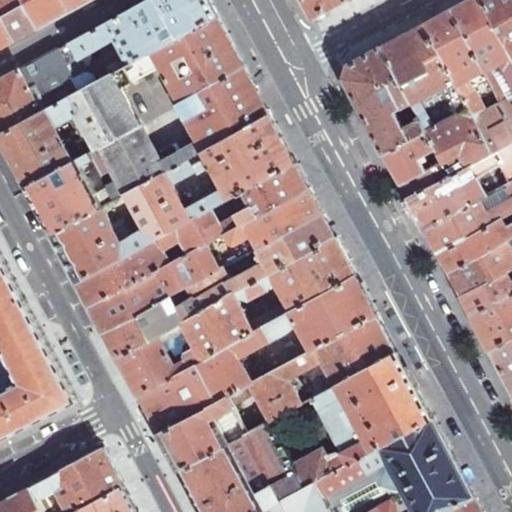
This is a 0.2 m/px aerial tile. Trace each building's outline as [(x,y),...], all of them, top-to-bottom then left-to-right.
[(0,0),(0,20),(1,19),(24,7),(20,0),(0,0)] [(20,0),(24,7),(29,14),(53,0),(67,0),(73,10),(90,0),(20,0)] [(56,19),(73,10),(67,0),(53,0),(29,14),(37,29),(56,19)] [(206,0),(146,0),(87,32),(55,50),(78,92),(217,18),(209,4),(206,0)] [(350,0),(303,0),(312,16),(309,17),(312,23),(318,19),(320,18),(320,16),(350,0)] [(470,0),(450,11),(483,71),(494,65),(511,97),(501,103),(511,123),(511,56),(480,0),(470,0)] [(511,0),(480,0),(511,56),(511,0)] [(37,29),(29,14),(24,7),(1,19),(13,42),(25,35),(37,29)] [(430,22),(422,26),(455,86),(469,79),(483,71),(450,11),(444,14),(430,22)] [(221,26),(217,18),(78,92),(68,97),(77,114),(97,149),(92,151),(89,153),(115,201),(124,196),(144,185),(193,157),(204,150),(268,114),(247,75),(221,26)] [(0,49),(3,47),(13,42),(1,19),(0,20),(0,49)] [(389,44),(380,48),(409,101),(432,88),(447,115),(424,128),(426,132),(435,149),(438,155),(455,145),(480,132),(455,86),(422,26),(389,44)] [(361,110),(384,154),(426,132),(424,128),(409,101),(380,48),(349,66),(345,81),(361,110)] [(36,61),(19,70),(41,112),(68,97),(78,92),(55,50),(36,61)] [(494,65),(483,71),(496,94),(501,103),(511,97),(494,65)] [(0,80),(0,133),(41,112),(19,70),(0,80)] [(469,79),(455,86),(480,132),(492,153),(511,141),(511,123),(501,103),(496,94),(481,102),(469,79)] [(41,112),(0,133),(0,137),(2,141),(6,150),(26,187),(89,153),(92,151),(88,144),(70,154),(54,126),(77,114),(68,97),(41,112)] [(273,122),(268,114),(204,150),(224,187),(187,208),(173,183),(196,171),(197,165),(193,157),(144,185),(169,231),(211,209),(294,162),(273,122)] [(384,154),(382,155),(390,169),(398,181),(400,185),(428,170),(420,158),(435,149),(426,132),(384,154)] [(480,132),(455,145),(467,167),(492,153),(480,132)] [(450,176),(408,199),(411,204),(422,223),(425,229),(511,181),(511,141),(492,153),(467,167),(450,176)] [(89,153),(26,187),(31,195),(35,202),(53,236),(101,208),(115,201),(89,153)] [(300,173),(294,162),(211,209),(224,233),(307,187),(305,183),(300,173)] [(428,170),(400,185),(406,195),(408,199),(450,176),(442,162),(428,170)] [(511,181),(425,229),(432,240),(437,249),(439,252),(508,215),(511,212),(511,181)] [(112,228),(101,208),(53,236),(74,275),(78,282),(169,231),(144,185),(124,196),(144,233),(132,239),(122,222),(112,228)] [(307,187),(224,233),(232,248),(252,237),(257,248),(321,213),(310,192),(307,187)] [(169,231),(78,282),(81,289),(88,302),(90,307),(171,262),(166,252),(184,241),(190,252),(207,242),(224,233),(211,209),(169,231)] [(324,218),(321,213),(257,248),(264,261),(231,279),(224,266),(221,268),(187,287),(193,298),(183,303),(190,315),(232,293),(334,237),(324,218)] [(511,221),(508,215),(439,252),(443,260),(447,267),(449,271),(511,237),(511,221)] [(334,237),(232,293),(238,303),(243,301),(249,304),(269,292),(270,286),(276,283),(291,310),(355,276),(351,269),(334,237)] [(511,237),(449,271),(448,272),(451,278),(459,292),(461,296),(507,271),(511,267),(511,237)] [(171,262),(90,307),(94,313),(99,322),(104,332),(169,296),(187,287),(221,268),(207,242),(190,252),(171,262)] [(0,439),(78,399),(0,252),(0,439)] [(507,271),(461,296),(469,310),(472,315),(511,293),(511,275),(511,277),(507,271)] [(358,281),(355,276),(291,310),(253,331),(195,363),(217,402),(226,397),(234,392),(250,384),(237,360),(298,326),(311,351),(376,315),(366,296),(358,281)] [(195,363),(253,331),(238,303),(232,293),(190,315),(117,355),(127,374),(135,389),(138,394),(195,363)] [(490,350),(511,338),(511,293),(472,315),(477,326),(487,344),(490,350)] [(169,296),(104,332),(106,335),(108,339),(117,355),(190,315),(183,303),(176,307),(169,296)] [(234,392),(226,397),(246,434),(268,422),(311,399),(397,353),(380,322),(376,315),(311,351),(250,384),(261,406),(246,414),(234,392)] [(511,338),(490,350),(495,360),(503,374),(506,380),(511,391),(511,338)] [(417,391),(397,353),(311,399),(340,451),(326,458),(321,450),(291,466),(303,489),(315,483),(432,419),(417,391)] [(195,363),(138,394),(141,400),(158,432),(158,433),(217,402),(195,363)] [(217,402),(158,433),(162,439),(175,465),(178,470),(246,434),(226,397),(217,402)] [(437,428),(432,419),(315,483),(330,511),(445,511),(474,497),(470,489),(452,456),(437,428)] [(291,466),(268,422),(246,434),(178,470),(181,476),(197,506),(200,511),(259,511),(303,489),(291,466)] [(47,477),(33,484),(48,511),(75,511),(125,485),(122,480),(107,452),(105,447),(47,477)] [(303,489),(259,511),(330,511),(315,483),(303,489)] [(0,511),(48,511),(33,484),(0,501),(0,511)] [(75,511),(139,511),(128,491),(125,485),(75,511)] [(482,511),(474,497),(445,511),(482,511)]
